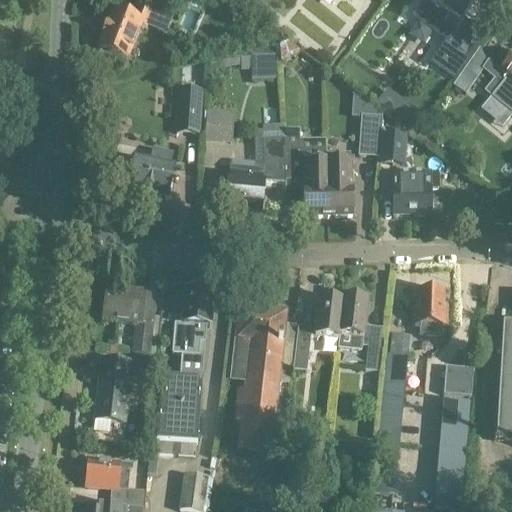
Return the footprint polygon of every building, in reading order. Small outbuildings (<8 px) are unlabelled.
[(429,0),(425,6),(440,16),(441,16),(448,20),(442,29),(453,36),(446,45),(457,52),(452,60),(463,68),(475,50),(464,43),(472,32),(461,25),(478,0),(429,0)] [(98,53),(101,54),(97,63),(112,69),(115,60),(126,64),(139,30),(145,33),(148,26),(152,15),(136,8),(130,23),(113,16),(107,30),(106,29),(102,40),(103,40),(98,53)] [(251,73),(275,72),(274,51),(249,52),(251,73)] [(478,53),(464,74),(476,82),(482,74),(482,73),(487,66),(489,64),(491,61),(478,53)] [(487,66),(482,73),(482,74),(494,84),(484,97),(511,119),(511,62),(502,75),(500,77),(487,66)] [(177,92),(174,137),(200,139),(203,94),(177,92)] [(374,110),(410,137),(423,120),(386,93),(374,110)] [(357,159),(378,161),(380,138),(382,121),(353,100),(360,120),(357,159)] [(247,134),(246,103),(215,104),(216,135),(247,134)] [(327,222),(326,174),(326,158),(326,144),(300,144),(299,133),(282,133),(283,144),(284,183),(285,183),(303,183),(303,195),(302,195),(303,222),(327,222)] [(406,140),(380,138),(378,161),(378,169),(404,171),(406,140)] [(227,181),(226,181),(223,214),(260,217),(263,185),(262,185),(263,176),(283,178),(284,188),(284,183),(283,144),(261,145),(262,175),(228,172),(227,181)] [(132,174),(118,171),(113,189),(127,193),(127,194),(127,196),(141,199),(141,201),(151,203),(151,201),(166,205),(173,171),(170,171),(172,159),(152,154),(149,166),(134,163),(132,174)] [(350,158),(326,158),(326,174),(327,222),(351,222),(350,194),(350,167),(350,158)] [(392,221),(429,221),(429,193),(438,193),(438,176),(391,177),(392,194),(392,221)] [(308,278),(308,263),(288,264),(288,279),(308,278)] [(143,298),(140,298),(141,294),(129,292),(128,296),(105,294),(101,324),(135,328),(132,355),(149,357),(153,320),(156,300),(143,299),(143,298)] [(442,296),(439,296),(439,293),(429,293),(429,296),(417,295),(417,314),(413,314),(413,331),(419,332),(419,340),(441,341),(441,328),(445,328),(445,310),(442,310),(442,296)] [(185,296),(182,327),(174,327),(172,357),(198,359),(199,346),(205,346),(206,330),(208,331),(210,300),(211,300),(211,298),(185,296)] [(342,306),(319,304),(315,341),(338,343),(339,338),(343,302),(342,306)] [(338,353),(361,355),(367,305),(343,302),(339,338),(338,343),(339,343),(338,353)] [(239,312),(232,382),(247,384),(245,393),(239,393),(235,423),(242,423),(239,452),(269,455),(284,317),(239,312)] [(161,321),(153,320),(149,357),(157,358),(161,321)] [(511,444),(511,327),(501,327),(494,444),(511,444)] [(295,350),(293,374),(307,375),(309,351),(295,350)] [(377,375),(380,352),(368,351),(365,374),(377,375)] [(393,509),(407,360),(402,359),(387,358),(373,507),(393,509)] [(125,425),(127,409),(137,411),(138,399),(129,398),(131,379),(139,380),(141,368),(100,363),(93,423),(125,427),(126,426),(125,425)] [(473,373),(446,371),(443,399),(470,401),(473,373)] [(196,448),(201,384),(161,381),(156,445),(157,445),(156,457),(194,460),(195,448),(196,448)] [(470,405),(443,402),(434,502),(461,504),(470,405)] [(138,444),(137,457),(148,457),(149,445),(138,444)] [(89,464),(88,476),(84,479),(84,485),(87,488),(86,491),(122,494),(121,510),(138,511),(141,511),(143,495),(126,494),(128,473),(131,473),(131,468),(116,467),(114,464),(109,464),(106,466),(89,464)] [(202,511),(206,483),(184,479),(179,511),(202,511)]
